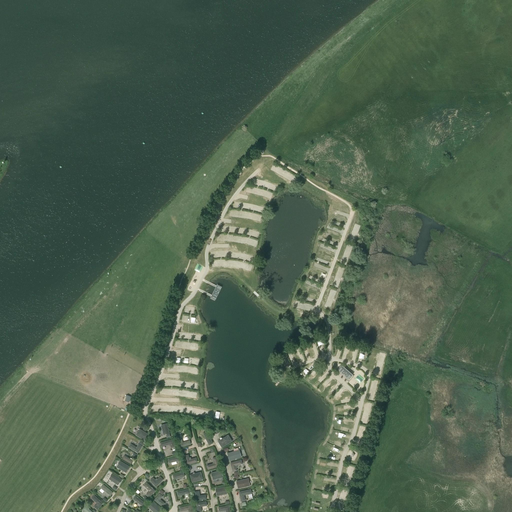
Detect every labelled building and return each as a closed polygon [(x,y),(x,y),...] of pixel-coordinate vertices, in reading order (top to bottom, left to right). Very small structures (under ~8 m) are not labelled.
[(350,227),(357,229),(360,218),(353,216),(350,227)] [(242,270),(248,272),(251,265),(245,263),(242,270)] [(217,285),(211,297),(215,299),(221,287),(217,285)] [(349,379),(351,376),(341,368),(338,370),(349,379)] [(327,392),(330,395),(336,389),(333,386),(327,392)] [(167,434),(167,435),(166,435),(167,438),(173,437),(172,433),(170,434),(169,434),(170,434),(167,423),(160,425),(163,435),(167,434)] [(345,437),(347,431),(339,428),(337,433),(345,437)] [(135,435),(145,441),(149,435),(139,429),(135,435)] [(209,447),(214,445),(209,433),(202,435),(203,438),(206,437),(209,447)] [(222,439),(222,438),(221,438),(220,438),(220,439),(220,440),(217,441),(221,448),(232,441),(228,435),(222,439)] [(340,445),(343,440),(336,435),(333,440),(340,445)] [(171,449),(175,447),(173,439),(160,443),(161,447),(168,445),(169,446),(170,446),(171,449)] [(190,445),(189,441),(182,443),(181,439),(177,441),(179,448),(190,445)] [(142,446),(138,444),(136,447),(130,443),(128,447),(138,454),(142,446)] [(331,444),(329,449),(337,452),(339,447),(331,444)] [(229,461),(240,457),(238,450),(227,454),(229,461)] [(188,455),(184,456),(186,465),(198,462),(196,457),(190,459),(188,455)] [(130,459),(124,456),(122,459),(131,464),(133,461),(132,460),(132,459),(130,458),(130,459)] [(213,459),(212,459),(213,461),(213,462),(212,463),(213,464),(206,465),(206,467),(207,469),(207,470),(220,466),(217,457),(212,458),(213,459)] [(232,472),(236,471),(235,466),(241,464),(240,460),(230,463),(232,472)] [(130,467),(120,461),(116,467),(126,473),(130,467)] [(333,477),(334,471),(324,468),(323,474),(333,477)] [(223,478),(221,470),(211,473),(213,480),(219,478),(220,479),(220,480),(221,479),(222,479),(222,478),(223,478)] [(203,480),(201,472),(190,475),(192,483),(203,480)] [(122,480),(112,473),(108,479),(115,483),(114,484),(115,485),(116,485),(118,486),(122,480)] [(163,480),(160,477),(157,479),(156,479),(155,480),(153,478),(150,481),(156,487),(163,480)] [(237,489),(249,486),(248,479),(236,482),(237,489)] [(155,491),(146,483),(143,486),(149,492),(145,495),(149,498),(155,491)] [(103,485),(100,488),(110,496),(113,493),(103,485)] [(217,496),(227,494),(226,487),(215,489),(217,496)] [(245,501),(244,495),(252,493),(251,489),(238,492),(241,502),(245,501)] [(196,501),(206,499),(206,495),(200,496),(199,491),(194,492),(196,501)] [(160,500),(162,497),(159,494),(154,501),(162,507),(164,504),(160,500)] [(103,503),(94,495),(91,498),(97,504),(94,507),(97,510),(103,503)] [(142,506),(144,502),(135,495),(132,499),(142,506)] [(196,511),(200,511),(202,511),(201,507),(207,506),(206,501),(196,503),(196,511)] [(158,511),(161,509),(152,502),(147,508),(152,511),(158,511)]
